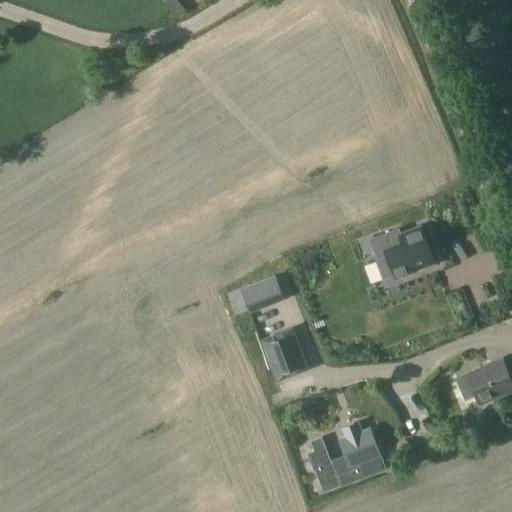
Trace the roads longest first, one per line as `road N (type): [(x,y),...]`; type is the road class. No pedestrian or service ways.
road 1 (unclassified): [(511,238),(420,0)]
road 2 (unclassified): [(511,339),(471,343),(398,372),(317,377)]
road 3 (unclassified): [(66,34),(126,39),(180,31),(239,0)]
